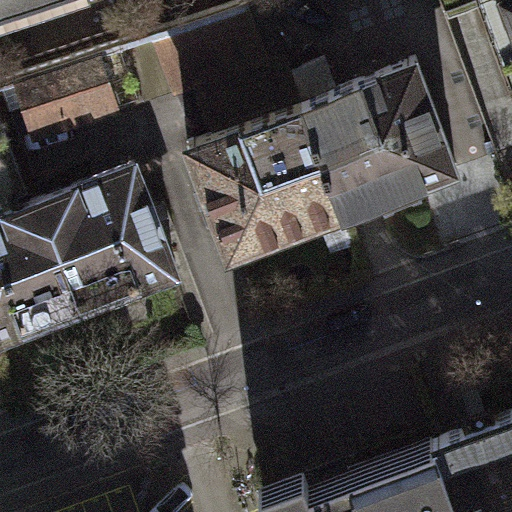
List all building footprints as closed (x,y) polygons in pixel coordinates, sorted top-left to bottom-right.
[(0,0),(0,12),(36,0),(0,0)] [(267,0),(241,0),(120,41),(139,98),(174,86),(176,92),(195,86),(207,122),(299,92),(267,0)] [(511,0),(479,0),(511,88),(511,0)] [(120,41),(17,75),(33,124),(114,97),(117,105),(139,98),(120,41)] [(415,54),(300,97),(341,205),(456,162),(415,54)] [(300,97),(186,140),(227,248),(341,205),(300,97)] [(0,124),(0,334),(81,305),(39,193),(27,198),(0,124)] [(135,158),(39,193),(81,305),(176,269),(135,158)] [(465,511),(511,511),(511,406),(437,434),(465,511)] [(465,511),(437,434),(308,482),(302,466),(257,482),(267,511),(465,511)]
